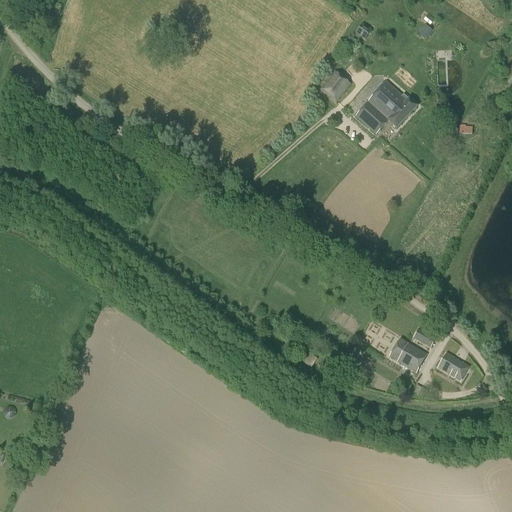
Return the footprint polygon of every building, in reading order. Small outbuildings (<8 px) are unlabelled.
[(371,30),(362,24),(355,34),(364,40),(371,30)] [(425,25),(417,34),(425,41),(432,32),(425,25)] [(336,103),(350,85),(334,73),(320,90),(336,103)] [(402,98),(386,83),(356,117),(377,135),(389,122),(397,129),(417,107),(404,96),(402,98)] [(472,135),(472,128),(465,127),(465,126),(460,126),(459,134),(472,135)] [(430,348),(435,339),(419,330),(414,339),(430,348)] [(416,372),(426,356),(401,341),(391,357),(416,372)] [(463,365),(453,359),(454,358),(447,354),(439,368),(461,381),(469,367),(463,364),(463,365)] [(350,369),(348,378),(360,381),(362,371),(350,368),(350,369)]
